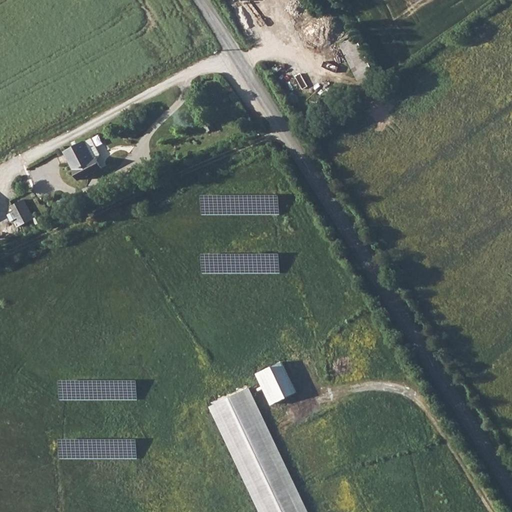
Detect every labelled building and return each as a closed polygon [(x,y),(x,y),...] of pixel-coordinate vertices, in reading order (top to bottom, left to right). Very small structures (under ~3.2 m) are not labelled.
[(343,42),(360,84),(377,77),(360,35),(343,42)] [(87,143),(66,153),(79,181),(103,170),(98,160),(100,159),(101,156),(94,140),(87,143)] [(33,170),(47,194),(67,182),(52,158),(33,170)] [(27,198),(13,204),(24,227),(37,221),(27,198)] [(280,361),(255,373),(269,406),(296,393),(280,361)] [(300,511),(246,385),(206,404),(256,511),(300,511)]
